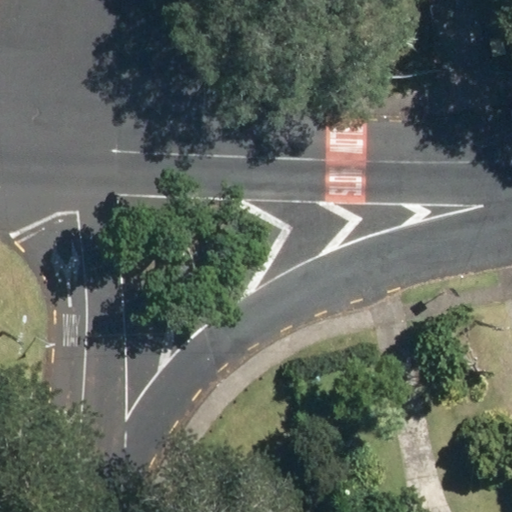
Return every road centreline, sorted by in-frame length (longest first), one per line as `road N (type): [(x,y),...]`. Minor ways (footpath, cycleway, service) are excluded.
road 1 (residential): [(83,509),(91,301),(83,210),(54,150),(511,137)]
road 2 (residential): [(511,196),(331,275),(247,324),(83,509)]
